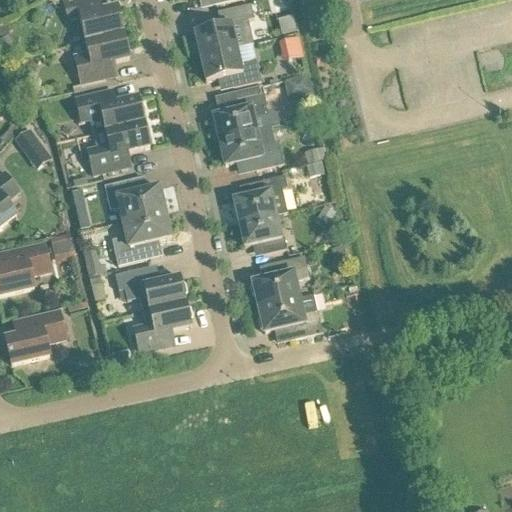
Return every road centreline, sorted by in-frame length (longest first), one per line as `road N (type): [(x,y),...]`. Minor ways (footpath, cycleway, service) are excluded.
road 1 (residential): [(230,373),(145,0)]
road 2 (residential): [(0,426),(230,373)]
road 3 (residential): [(230,373),(399,336)]
